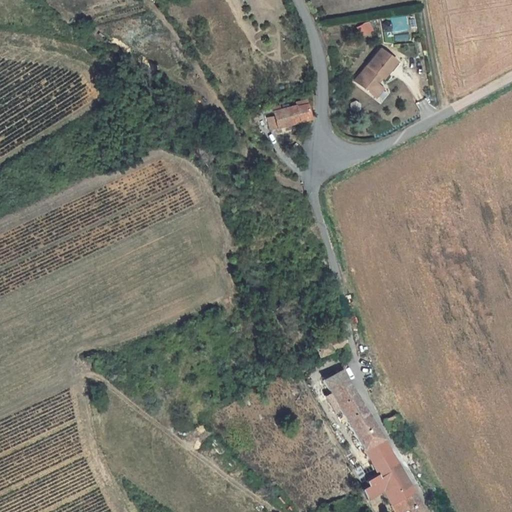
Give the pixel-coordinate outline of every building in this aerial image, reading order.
[(391,59),(379,49),(353,81),(371,95),(378,87),(372,82),(369,79),(375,72),(378,75),(382,79),(388,72),(383,69),(391,59)] [(395,63),(391,59),(383,69),(388,72),(395,63)] [(375,72),(369,79),(372,82),(378,75),(375,72)] [(381,90),(378,87),(371,95),(374,98),(381,90)] [(266,131),(298,122),(307,120),(309,119),(305,100),(293,103),(294,106),(270,112),(270,117),(263,119),(266,131)] [(342,333),(336,336),(341,346),(345,345),(342,333)] [(329,351),(341,346),(336,336),(332,338),(333,342),(326,345),(329,351)] [(333,342),(332,338),(302,350),(307,360),(329,351),(326,345),(333,342)] [(395,464),(340,373),(339,370),(321,381),(328,393),(322,397),(331,412),(337,409),(374,474),(376,477),(386,471),(384,469),(395,464)] [(382,420),(387,429),(397,425),(393,415),(382,420)] [(397,491),(407,486),(395,464),(384,469),(386,471),(376,477),(374,474),(364,480),(362,481),(365,486),(361,488),(357,490),(363,500),(378,493),(376,489),(378,488),(380,491),(393,485),(397,491)] [(362,481),(364,480),(356,466),(350,469),(361,488),(365,486),(362,481)] [(422,511),(407,486),(397,491),(393,485),(380,491),(387,505),(402,498),(406,506),(409,511),(422,511)] [(391,511),(393,511),(406,506),(402,498),(387,505),(391,511)]
